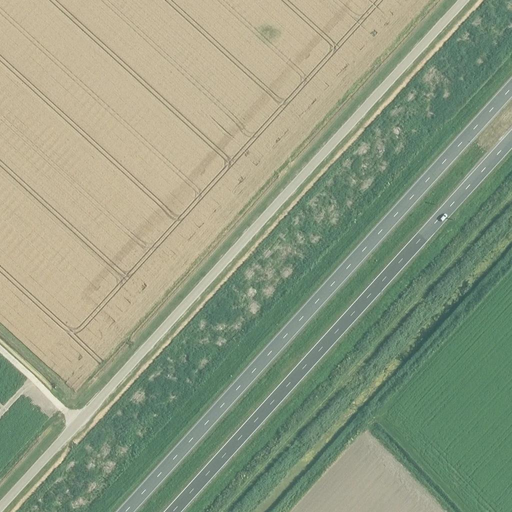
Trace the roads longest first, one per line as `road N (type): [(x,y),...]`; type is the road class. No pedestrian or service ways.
road 1 (unclassified): [(0,507),(464,0)]
road 2 (trunk): [(511,90),(126,511)]
road 3 (trunk): [(173,511),(511,140)]
